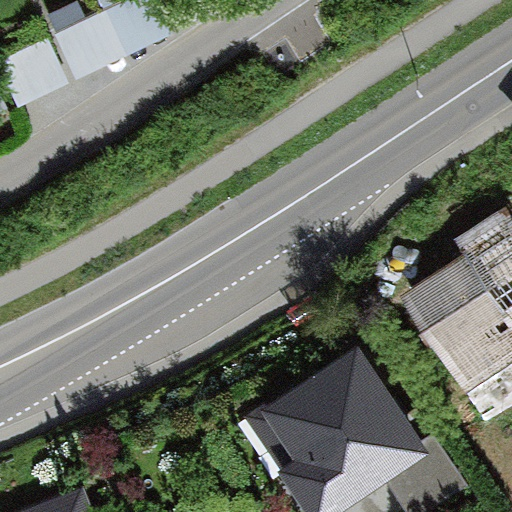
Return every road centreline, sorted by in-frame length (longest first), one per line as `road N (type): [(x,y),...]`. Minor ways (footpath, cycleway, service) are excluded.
road 1 (secondary): [(511,59),(254,229),(0,371)]
road 2 (residential): [(275,0),(0,178)]
